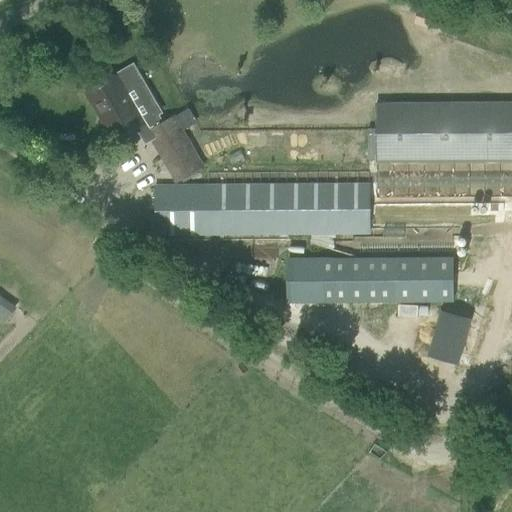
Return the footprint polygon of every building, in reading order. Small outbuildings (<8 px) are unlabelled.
[(414,25),(454,37),(459,21),(419,8),(414,25)] [(103,123),(114,142),(144,124),(126,93),(116,76),(89,91),(106,121),(103,123)] [(511,102),(374,103),(375,164),(511,163),(511,102)] [(147,133),(176,183),(202,168),(173,118),(147,133)] [(368,185),(155,187),(155,229),(286,229),(287,235),(368,234),(368,185)] [(436,262),(262,262),(262,305),(436,305),(436,262)] [(446,295),(433,356),(468,364),(472,347),(481,349),(490,310),(478,308),(485,279),(473,276),(468,300),(446,295)] [(0,302),(0,315),(10,320),(15,310),(0,302)]
